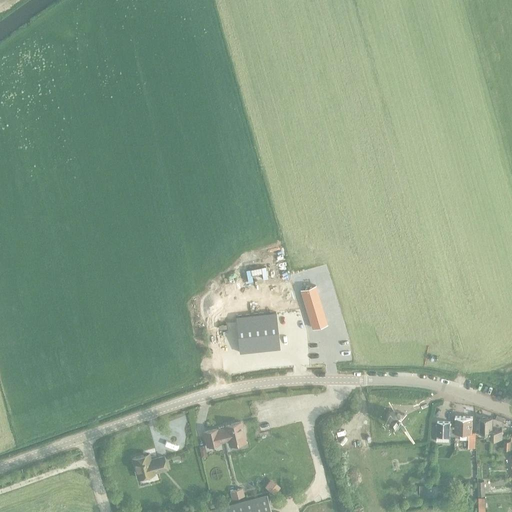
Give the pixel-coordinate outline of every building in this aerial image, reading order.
[(315,285),(301,289),(312,328),(327,323),(315,285)] [(277,312),(235,317),(239,352),(281,347),(277,312)] [(385,416),(385,417),(385,419),(386,420),(386,421),(387,422),(388,423),(390,424),(391,424),(393,424),(394,424),(395,424),(397,423),(398,422),(398,420),(399,419),(399,418),(399,416),(399,415),(398,414),(397,412),(396,412),(394,411),(393,411),(392,411),(390,411),(389,411),(388,412),(387,413),(386,414),(385,416)] [(436,435),(435,441),(448,441),(448,435),(459,436),(459,433),(468,433),(467,446),(474,446),(474,433),(470,433),(471,417),(454,417),(454,428),(449,428),(449,422),(436,421),(435,435),(436,435)] [(502,429),(491,429),(491,417),(478,417),(478,432),(486,433),(486,438),(501,438),(502,429)] [(225,425),(226,427),(217,429),(217,428),(204,431),(207,445),(208,445),(209,447),(214,446),(214,444),(220,442),(220,441),(228,439),(229,444),(245,440),(243,432),(245,432),(244,427),(242,426),(240,421),(225,425)] [(153,472),(167,468),(164,455),(150,459),(148,453),(132,457),(138,478),(154,473),(153,472)] [(275,483),(270,490),(274,493),(280,486),(275,483)] [(229,491),(232,498),(244,495),(242,487),(229,491)] [(271,511),(266,493),(196,511),(271,511)]
